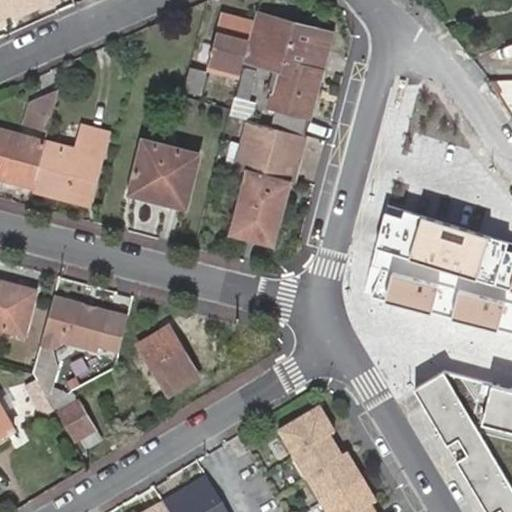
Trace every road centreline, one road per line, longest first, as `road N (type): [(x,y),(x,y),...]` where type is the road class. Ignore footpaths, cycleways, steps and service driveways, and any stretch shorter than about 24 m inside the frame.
road 1 (residential): [(0,228),(322,311)]
road 2 (residential): [(67,511),(338,343)]
road 3 (residential): [(385,31),(322,311)]
road 4 (residential): [(446,511),(338,343)]
road 5 (residential): [(511,173),(431,59),(385,31)]
road 6 (residential): [(140,0),(0,65)]
